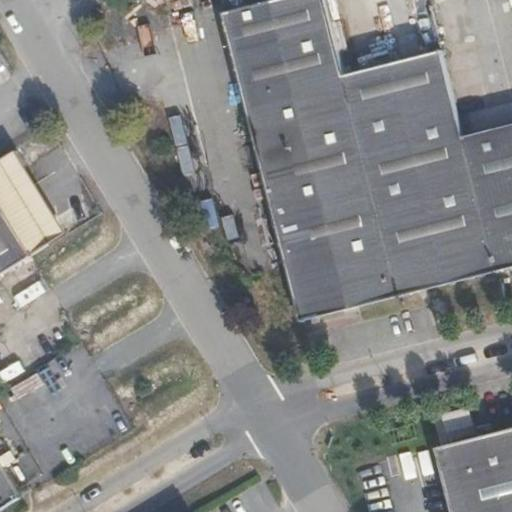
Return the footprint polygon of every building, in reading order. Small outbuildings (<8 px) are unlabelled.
[(498,272),(464,138),(443,55),(441,51),(345,75),(325,0),(275,0),(223,13),(302,321),(345,310),(359,307),(498,272)] [(511,0),(491,6),(511,86),(511,0)] [(477,47),(443,55),(464,138),(498,129),(477,47)] [(511,125),(498,129),(464,138),(498,272),(511,267),(511,125)] [(0,275),(32,256),(0,202),(0,182),(26,167),(16,151),(0,160),(0,275)] [(67,234),(26,167),(0,182),(0,202),(32,256),(67,234)] [(359,307),(345,310),(347,319),(361,315),(359,307)] [(511,511),(511,428),(437,447),(453,511),(511,511)] [(0,460),(0,511),(23,498),(0,460)]
